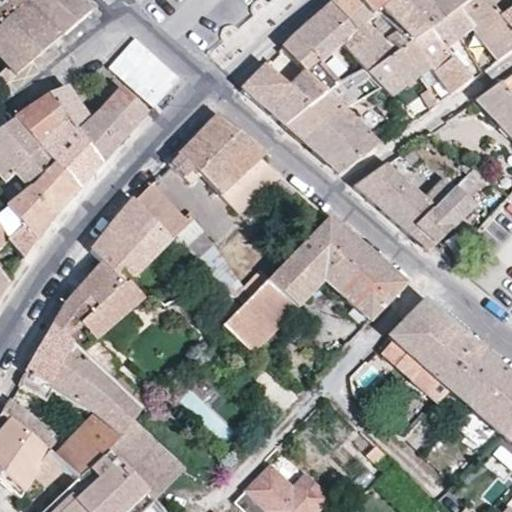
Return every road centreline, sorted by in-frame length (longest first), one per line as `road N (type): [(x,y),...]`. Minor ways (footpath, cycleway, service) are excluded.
road 1 (residential): [(511,344),(207,89)]
road 2 (residential): [(207,89),(52,260),(0,342)]
road 3 (residential): [(126,14),(0,109)]
road 4 (residential): [(207,89),(316,0)]
